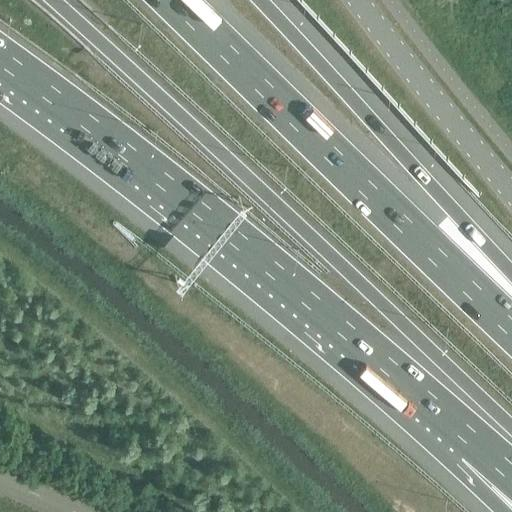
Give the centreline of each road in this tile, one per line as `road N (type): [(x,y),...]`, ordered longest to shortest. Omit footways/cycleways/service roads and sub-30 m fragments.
road 1 (motorway): [(51,0),(511,430)]
road 2 (motorway): [(0,58),(243,246),(476,443)]
road 3 (motorway): [(511,330),(172,0)]
road 4 (motorway): [(511,286),(257,0)]
road 5 (secondary): [(511,191),(358,0)]
